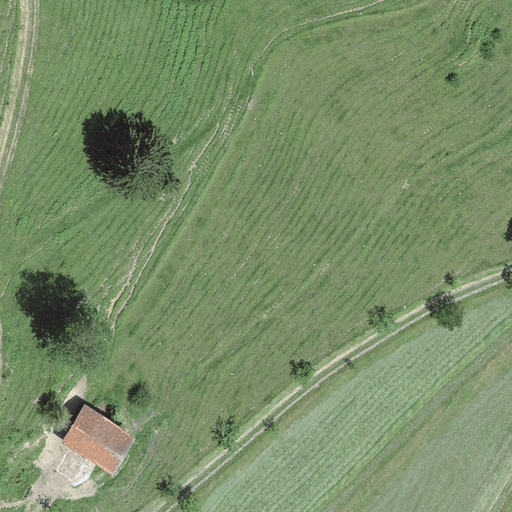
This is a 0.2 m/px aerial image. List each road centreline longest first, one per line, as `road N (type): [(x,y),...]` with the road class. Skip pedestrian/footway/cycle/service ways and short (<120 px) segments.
road 1 (track): [(511,274),(434,306),(342,363),(157,511)]
road 2 (track): [(0,186),(26,0)]
